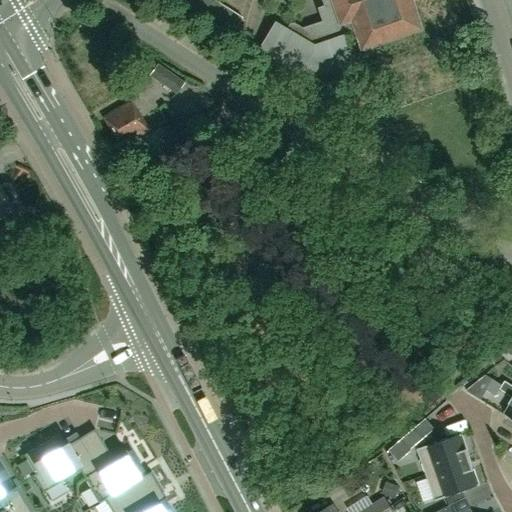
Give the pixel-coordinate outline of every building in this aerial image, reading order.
[(173,0),(230,36),(241,17),(214,0),(173,0)] [(257,49),(275,59),(309,80),(354,64),(344,35),(353,31),(360,51),(420,30),(409,0),(320,0),(322,5),(316,8),(321,21),(301,28),(292,22),(288,24),(285,28),(273,21),(257,49)] [(183,83),(156,64),(149,75),(175,93),(183,83)] [(146,93),(153,89),(146,78),(139,83),(146,93)] [(139,98),(146,93),(139,83),(132,87),(139,98)] [(147,132),(130,101),(102,117),(119,148),(147,132)] [(180,133),(189,128),(183,117),(174,123),(180,133)] [(0,216),(12,210),(8,205),(11,203),(13,200),(13,197),(8,188),(5,186),(2,186),(0,186),(0,216)] [(511,386),(505,381),(500,389),(506,394),(511,386)] [(475,384),(466,391),(481,401),(488,390),(475,384)] [(434,428),(426,419),(415,428),(423,438),(434,428)] [(94,429),(78,438),(96,468),(82,476),(98,504),(104,500),(105,500),(104,499),(123,488),(141,477),(141,476),(134,466),(138,464),(130,450),(126,453),(124,450),(111,458),(94,429)] [(57,434),(22,454),(34,474),(31,475),(42,492),(79,471),(82,476),(96,468),(78,438),(65,446),(57,434)] [(470,460),(461,434),(417,449),(426,475),(470,460)] [(479,486),(470,460),(426,475),(435,501),(479,486)] [(105,500),(104,500),(110,511),(141,511),(160,501),(160,502),(166,498),(158,485),(150,471),(141,476),(141,477),(123,488),(104,499),(105,500)] [(395,498),(399,486),(387,482),(383,494),(395,498)] [(0,511),(30,511),(15,487),(0,496),(0,495),(0,511)] [(366,509),(367,511),(393,511),(385,498),(366,509)] [(171,511),(170,510),(167,511),(166,511),(160,502),(160,501),(141,511),(171,511)]
